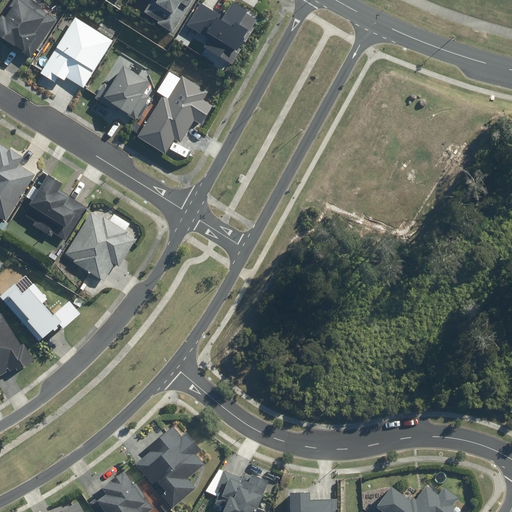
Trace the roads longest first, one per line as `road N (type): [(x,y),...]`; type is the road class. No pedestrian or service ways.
road 1 (residential): [(173,364),(240,417),(314,448),(453,437),(511,460)]
road 2 (tertiary): [(0,427),(89,357),(141,296),(191,214)]
road 3 (tertiary): [(374,21),(248,249)]
road 4 (tertiary): [(191,214),(307,0)]
road 5 (residential): [(0,91),(191,214)]
road 6 (tertiary): [(173,364),(79,455),(0,501)]
road 7 (tertiary): [(511,72),(374,21)]
road 8 (tertiary): [(248,249),(173,364)]
